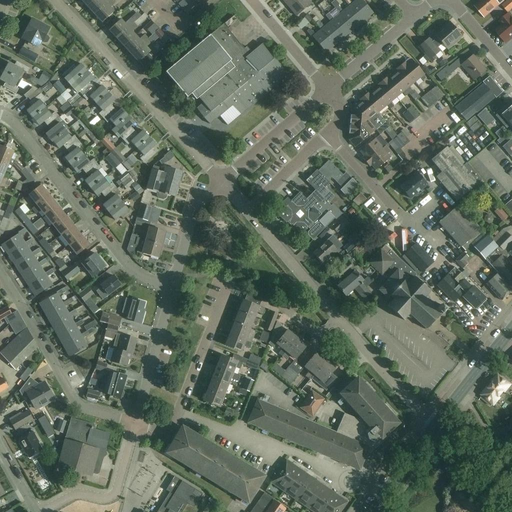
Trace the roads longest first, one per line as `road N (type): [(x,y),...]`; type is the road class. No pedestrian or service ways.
road 1 (unclassified): [(220,181),(55,0)]
road 2 (residential): [(172,285),(128,266),(22,133),(0,121)]
road 3 (residential): [(135,423),(75,401),(0,274)]
road 4 (unclassified): [(337,317),(220,181)]
road 5 (residential): [(45,511),(75,495),(110,498),(135,423)]
road 6 (unclassified): [(434,426),(337,317)]
road 7 (residential): [(135,423),(172,285)]
road 8 (residential): [(220,181),(330,90)]
road 9 (residential): [(174,413),(228,284)]
road 10 (residential): [(236,434),(360,485)]
road 11 (primary): [(434,426),(511,331)]
